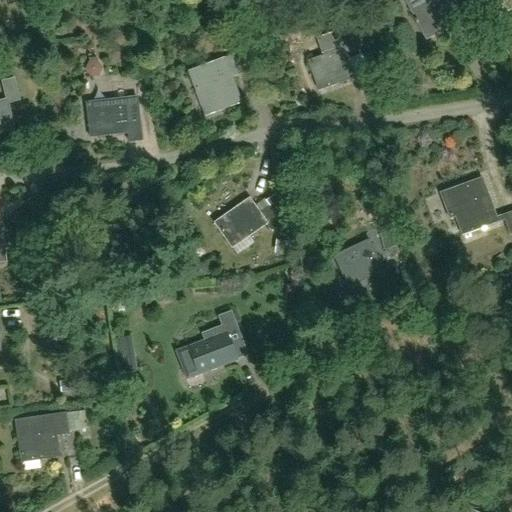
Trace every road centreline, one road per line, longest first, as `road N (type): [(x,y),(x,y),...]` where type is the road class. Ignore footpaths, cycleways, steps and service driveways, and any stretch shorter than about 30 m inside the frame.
road 1 (track): [(511,103),(283,129),(114,167),(0,178)]
road 2 (track): [(66,511),(374,332)]
